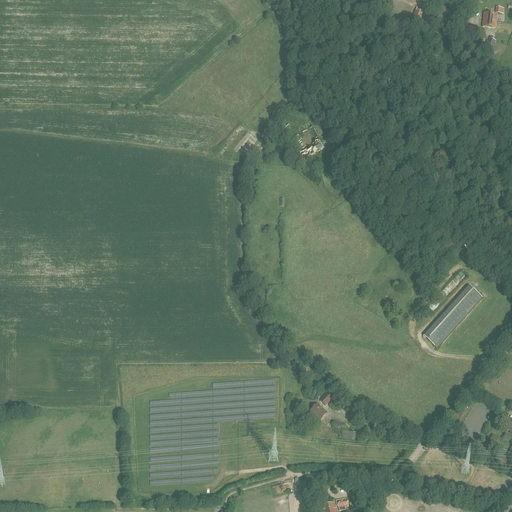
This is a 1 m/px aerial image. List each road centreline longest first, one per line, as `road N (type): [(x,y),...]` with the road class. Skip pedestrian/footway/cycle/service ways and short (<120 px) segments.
road 1 (unclassified): [(511,286),(405,184),(252,0)]
road 2 (unclassified): [(511,84),(442,37),(335,0)]
road 3 (unclassified): [(394,480),(511,340)]
road 4 (track): [(218,498),(306,475),(394,480)]
